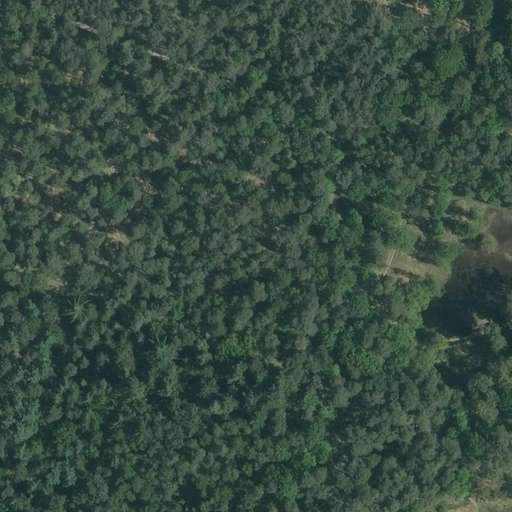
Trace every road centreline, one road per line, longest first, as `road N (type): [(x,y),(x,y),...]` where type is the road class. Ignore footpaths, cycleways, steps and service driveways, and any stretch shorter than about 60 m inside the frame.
road 1 (track): [(230,83),(8,0)]
road 2 (track): [(447,68),(401,66),(291,85),(230,83)]
